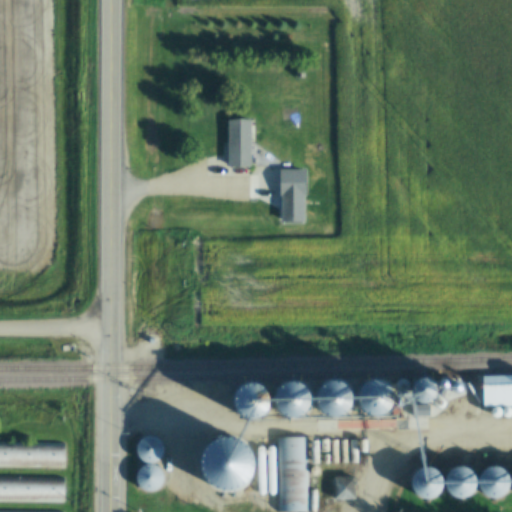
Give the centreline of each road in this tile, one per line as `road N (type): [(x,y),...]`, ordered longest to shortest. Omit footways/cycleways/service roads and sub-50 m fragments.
road 1 (secondary): [(109,327),(108,80)]
road 2 (secondary): [(108,511),(109,327)]
